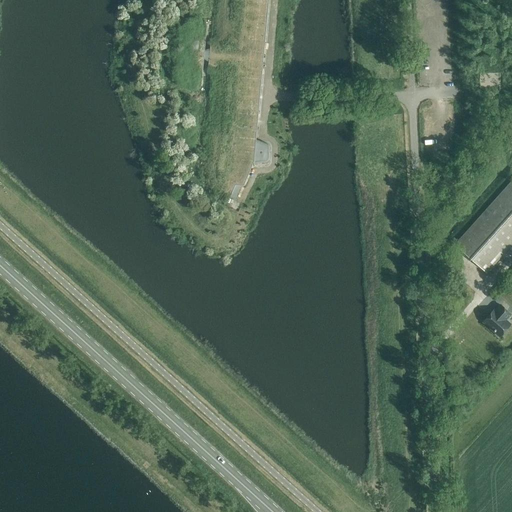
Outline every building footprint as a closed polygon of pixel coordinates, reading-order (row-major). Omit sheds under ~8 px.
[(231,18),(232,15),(233,1),(220,0),(217,31),(230,32),(231,18)] [(239,48),(238,65),(235,94),(235,96),(226,198),(228,198),(229,197),(235,183),(241,184),(242,184),(243,183),(243,182),(253,161),(265,161),(266,160),(267,159),(268,158),(268,156),(268,145),(268,144),(267,143),(266,143),(255,138),(263,47),(264,40),(267,0),(243,0),(242,16),(242,19),(239,48)] [(201,57),(201,56),(202,51),(201,50),(202,38),(203,27),(203,26),(203,25),(202,23),(201,22),(201,21),(200,21),(200,20),(199,20),(198,20),(197,37),(188,36),(185,68),(194,69),(193,86),(194,86),(195,86),(196,85),(196,84),(197,83),(198,82),(199,81),(199,80),(200,69),(201,57)] [(226,64),(238,65),(239,48),(227,47),(210,45),(210,44),(209,33),(208,33),(206,50),(202,51),(201,56),(206,58),(204,74),(205,74),(209,65),(209,63),(226,64)] [(224,101),(224,95),(225,93),(226,79),(217,78),(213,77),(210,108),(223,109),(224,101)] [(194,171),(193,171),(193,165),(192,165),(192,167),(192,171),(190,171),(189,172),(188,172),(187,173),(186,174),(185,176),(185,177),(185,178),(185,179),(185,181),(186,182),(186,183),(188,184),(189,185),(191,185),(192,185),(194,185),(195,185),(196,184),(198,188),(199,189),(200,189),(197,184),(198,183),(199,182),(199,180),(199,178),(199,177),(198,177),(198,179),(197,181),(196,182),(195,183),(194,183),(193,184),(192,184),(191,183),(190,183),(189,182),(188,182),(187,180),(187,179),(187,178),(187,177),(187,176),(187,175),(188,174),(189,173),(190,173),(191,173),(193,172),(194,173),(195,173),(196,174),(197,175),(199,175),(198,174),(197,173),(196,172),(194,171)] [(193,171),(194,171),(196,172),(197,173),(198,174),(199,175),(199,176),(199,177),(199,178),(199,180),(199,182),(198,183),(197,184),(200,189),(202,188),(200,184),(201,182),(202,180),(202,178),(201,176),(201,174),(200,173),(199,172),(198,171),(196,170),(195,169),(195,165),(193,165),(193,171)] [(192,171),(192,167),(190,167),(188,168),(186,168),(185,170),(183,171),(182,173),(182,174),(181,176),(181,178),(181,180),(181,182),(183,184),(184,185),(186,187),(187,188),(190,189),(192,189),(194,189),(197,188),(198,188),(196,184),(195,185),(194,185),(192,185),(191,185),(189,185),(188,184),(186,183),(186,182),(185,181),(185,179),(185,178),(185,177),(185,176),(186,174),(187,173),(188,172),(189,172),(190,171),(192,171)] [(511,180),(455,244),(487,273),(511,244),(511,180)] [(240,185),(235,183),(231,193),(236,195),(240,185)] [(483,322),(500,336),(511,324),(505,319),(511,313),(501,305),(496,311),(494,309),(483,322)]
